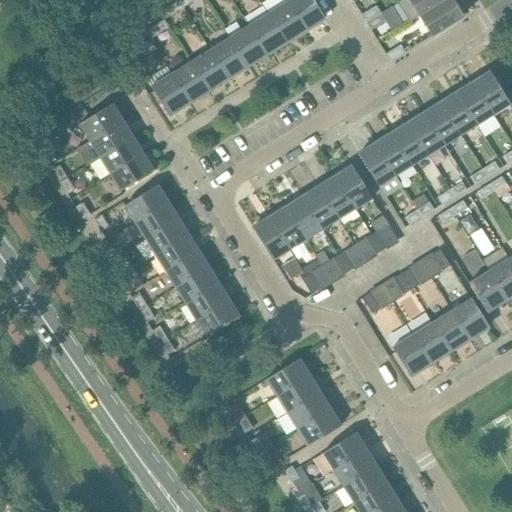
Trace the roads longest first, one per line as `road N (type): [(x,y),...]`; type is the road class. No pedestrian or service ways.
road 1 (residential): [(403,427),(341,326),(275,298),(212,195),(511,5)]
road 2 (secondary): [(197,511),(75,364)]
road 3 (secondary): [(75,364),(170,511)]
road 4 (secondary): [(0,254),(75,364)]
road 5 (residential): [(403,427),(511,359)]
